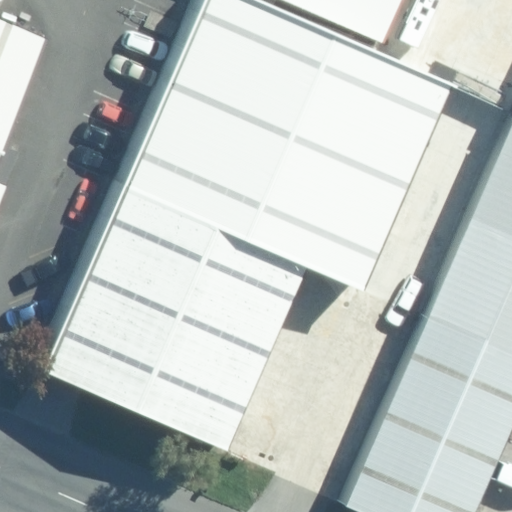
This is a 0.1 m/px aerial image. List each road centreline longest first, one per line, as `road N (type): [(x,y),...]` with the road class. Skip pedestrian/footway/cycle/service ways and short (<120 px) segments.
road 1 (unknown): [(408,128),(258,511)]
road 2 (unknown): [(131,3),(0,316)]
road 3 (unknown): [(131,3),(408,128)]
road 4 (unknown): [(408,128),(458,0)]
